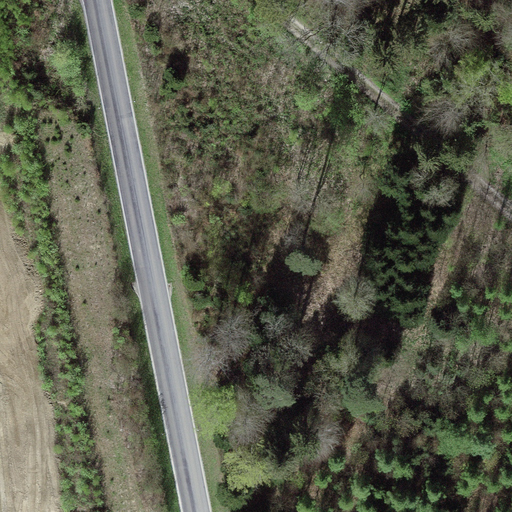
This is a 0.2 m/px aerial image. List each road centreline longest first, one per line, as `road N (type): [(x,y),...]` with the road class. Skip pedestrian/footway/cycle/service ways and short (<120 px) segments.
road 1 (tertiary): [(96,0),(197,511)]
road 2 (track): [(511,212),(264,0)]
